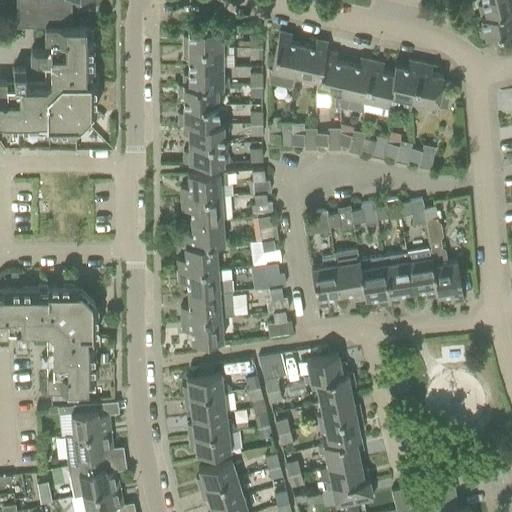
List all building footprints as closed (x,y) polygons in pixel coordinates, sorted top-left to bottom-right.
[(5,80),(0,79),(0,120),(0,121),(1,128),(37,128),(37,126),(45,126),(45,130),(75,130),(75,122),(87,111),(94,111),(94,81),(91,81),(90,72),(92,72),(92,36),(84,36),(84,26),(71,26),(70,0),(16,0),(16,27),(44,27),(44,41),(49,41),(50,85),(5,86),(5,80)] [(511,0),(481,0),(482,3),(478,4),(480,16),(511,8),(511,0)] [(511,8),(480,16),(482,24),(477,25),(480,36),(490,34),(491,39),(503,36),(502,31),(511,28),(511,8)] [(182,46),(227,46),(227,38),(222,38),(222,26),(187,26),(187,34),(182,34),(182,46)] [(267,66),(267,79),(292,85),(294,74),(301,43),(289,41),(291,33),(279,30),(270,67),(267,66)] [(249,45),(261,45),(261,34),(249,34),(249,45)] [(301,43),(294,74),(317,79),(318,79),(325,49),(327,40),(314,38),(312,46),(301,43)] [(261,57),(261,45),(249,45),(249,57),(261,57)] [(227,46),(182,46),(182,57),(187,57),(187,65),(222,65),(222,54),(227,54),(227,46)] [(44,60),(44,49),(31,49),(31,60),(44,60)] [(318,79),(317,79),(315,88),(327,90),(327,105),(339,105),(339,93),(346,62),(334,60),(336,51),(325,49),(318,79)] [(357,65),(346,62),(339,93),(339,105),(339,107),(346,108),(349,95),(362,98),(371,59),(359,57),(357,65)] [(371,59),(362,98),(385,103),(387,95),(392,73),(381,70),(383,62),(371,59)] [(392,73),(387,95),(385,103),(396,106),(398,97),(411,100),(420,61),(408,59),(406,67),(394,64),(392,73)] [(420,61),(411,100),(444,107),(448,89),(439,87),(442,75),(430,72),(431,64),(420,61)] [(222,65),(187,65),(187,73),(182,73),(182,83),(182,84),(222,84),(227,84),(227,76),(222,76),(222,65)] [(24,80),(24,67),(13,67),(13,80),(24,80)] [(249,84),(261,84),(261,72),(249,72),(249,84)] [(182,84),(182,83),(177,83),(177,95),(182,95),(182,103),(216,103),(216,93),(222,93),(222,84),(182,84)] [(261,95),(261,84),(249,84),(249,95),(261,95)] [(216,103),(182,103),(183,111),(178,111),(178,123),(183,123),(222,122),(222,114),(216,114),(216,103)] [(249,122),(261,122),(261,111),(249,111),(249,122)] [(291,121),(279,121),(279,127),(279,131),(279,144),(279,148),(291,148),(292,148),(292,144),(292,143),(291,131),(291,127),(291,121)] [(227,122),(222,122),(183,123),(183,134),(188,134),(188,142),(222,142),(222,130),(227,130),(227,122)] [(261,122),(249,122),(249,134),(261,134),(261,122)] [(315,127),(303,127),(303,131),(303,143),(316,143),(316,131),(315,127)] [(279,131),(267,131),(267,144),(279,144),(279,131)] [(303,143),(303,131),(291,131),(292,143),(292,144),(303,143)] [(327,131),(316,131),(316,143),(327,144),(327,131)] [(339,131),(339,143),(340,143),(348,145),(350,133),(339,131)] [(371,150),(370,155),(383,157),(384,153),(386,141),(387,137),(375,135),(374,138),(371,150)] [(363,136),(360,148),(361,148),(371,150),(374,138),(363,136)] [(387,137),(386,141),(397,143),(394,155),(394,160),(407,163),(408,158),(407,158),(410,146),(411,142),(387,137)] [(386,141),(384,153),(394,155),(397,143),(386,141)] [(222,142),(188,142),(188,149),(183,149),(183,161),(227,161),(227,154),(222,154),(222,142)] [(418,161),(417,165),(430,168),(434,148),(422,145),(421,149),(418,161)] [(410,146),(407,158),(408,158),(418,161),(421,149),(410,146)] [(262,159),(261,147),(248,148),(249,160),(262,159)] [(252,193),(265,192),(270,191),(268,178),(264,178),(263,167),(251,168),(251,180),(247,180),(248,193),(252,193)] [(226,183),(225,170),(187,172),(188,185),(179,186),(180,198),(220,195),(219,183),(226,183)] [(265,192),(252,193),(254,204),(250,204),(252,216),(256,216),(269,214),(273,213),(271,200),(267,200),(265,192)] [(220,195),(180,198),(181,210),(190,209),(190,221),(222,219),(220,195)] [(408,200),(397,201),(399,214),(410,212),(408,200)] [(385,203),(373,205),(375,217),(387,215),(385,203)] [(434,204),(423,206),(425,218),(436,216),(434,204)] [(361,207),(350,209),(352,222),(363,220),(361,207)] [(338,211),(326,213),(328,225),(339,223),(338,211)] [(256,216),(258,227),(270,224),(269,214),(256,216)] [(313,215),(302,217),(304,229),(315,227),(313,215)] [(436,216),(425,218),(429,246),(437,294),(449,292),(450,301),(462,299),(456,260),(446,261),(444,247),(441,245),(439,237),(442,233),(440,221),(436,219),(436,216)] [(222,219),(190,221),(191,233),(183,234),(184,245),(215,244),(224,243),(222,219)] [(272,237),(260,239),(262,251),(274,248),(272,237)] [(215,244),(184,245),(185,258),(176,258),(177,270),(217,267),(215,244)] [(360,267),(358,258),(356,246),(333,250),(333,254),(334,262),(339,293),(351,291),(353,299),(364,297),(360,267)] [(437,294),(429,246),(405,250),(412,290),(424,288),(425,296),(437,294)] [(412,290),(405,250),(382,254),(390,302),(401,300),(400,292),(412,290)] [(322,256),(323,264),(310,266),(316,305),(329,303),(328,295),(339,293),(334,262),(333,254),(322,256)] [(390,302),(382,254),(358,258),(360,267),(364,297),(376,295),(378,304),(390,302)] [(264,263),(266,274),(278,271),(277,261),(264,263)] [(230,266),(217,267),(177,270),(178,282),(186,281),(187,293),(232,290),(230,266)] [(266,274),(261,274),(263,287),(268,286),(280,285),(285,284),(283,271),(278,271),(266,274)] [(51,373),(46,373),(46,388),(87,388),(87,378),(94,378),(94,342),(92,342),(92,334),(96,334),(95,304),(88,304),(76,292),(76,285),(46,285),(46,288),(38,288),(38,287),(2,287),(2,294),(0,294),(0,335),(7,335),(7,329),(46,329),(48,328),(48,325),(55,325),(55,332),(53,332),(51,334),(51,373)] [(280,285),(268,286),(270,298),(265,299),(267,311),(272,310),(284,308),(288,308),(286,294),(282,295),(280,285)] [(232,290),(187,293),(188,305),(180,306),(180,318),(220,315),(220,314),(233,313),(232,290)] [(274,321),(266,322),(268,335),(292,331),(290,318),(286,319),(284,308),(272,310),(274,321)] [(222,339),(220,315),(180,318),(181,330),(190,329),(191,342),(222,339)] [(26,335),(14,335),(14,348),(26,348),(26,335)] [(261,368),(281,363),(278,352),(258,355),(261,368)] [(308,372),(302,374),(304,382),(310,381),(310,380),(346,373),(346,372),(344,361),(339,362),(337,352),(305,359),(308,372)] [(279,387),(276,376),(284,374),(281,363),(261,368),(267,390),(279,387)] [(351,371),(346,372),(346,373),(310,380),(310,381),(311,388),(316,387),(319,401),(351,394),(349,385),(354,384),(351,371)] [(226,383),(221,384),(220,372),(186,376),(187,384),(182,385),(183,396),(222,392),(227,391),(226,383)] [(247,388),(259,385),(256,374),(244,377),(247,388)] [(262,395),(259,385),(247,388),(250,399),(262,395)] [(279,387),(267,390),(269,401),(281,398),(279,387)] [(222,392),(183,396),(185,408),(190,407),(191,415),(225,411),(222,392)] [(351,394),(319,401),(321,414),(316,415),(318,423),(360,414),(358,403),(352,404),(351,394)] [(74,411),(70,411),(73,433),(110,429),(108,412),(97,413),(96,408),(93,409),(92,402),(73,403),(74,411)] [(225,411),(191,415),(192,423),(186,423),(188,434),(227,430),(232,429),(231,421),(226,422),(225,411)] [(257,425),(268,422),(266,412),(254,415),(257,425)] [(360,414),(318,423),(320,431),(325,430),(327,443),(359,437),(357,427),(362,426),(360,414)] [(277,432),(289,429),(287,418),(275,421),(277,432)] [(268,422),(257,425),(259,436),(271,433),(268,422)] [(110,429),(73,433),(64,435),(67,465),(99,460),(98,453),(102,452),(101,448),(112,446),(110,429)] [(289,429),(277,432),(280,443),(292,440),(289,429)] [(227,430),(188,434),(189,446),(194,445),(195,453),(230,450),(227,430)] [(327,443),(318,445),(319,452),(324,451),(327,465),(359,459),(357,449),(362,448),(359,437),(327,443)] [(267,466),(279,463),(276,453),(264,456),(267,466)] [(236,476),(231,457),(198,468),(200,476),(195,477),(199,488),(236,476)] [(361,468),(359,459),(327,465),(319,467),(322,481),(325,480),(326,488),(331,487),(368,479),(366,467),(361,468)] [(99,460),(67,465),(73,495),(82,493),(119,486),(115,469),(105,471),(104,466),(100,467),(99,460)] [(288,474),(300,471),(297,461),(286,464),(288,474)] [(282,474),(279,463),(267,466),(270,477),(282,474)] [(303,482),(300,471),(288,474),(291,485),(303,482)] [(0,482),(11,481),(10,474),(0,474),(0,482)] [(236,476),(199,488),(202,499),(207,497),(209,505),(242,495),(236,476)] [(368,479),(331,487),(335,505),(372,497),(368,479)] [(303,482),(291,485),(294,495),(305,492),(303,482)] [(445,484),(416,490),(420,511),(469,511),(469,505),(438,511),(436,500),(448,498),(445,484)] [(119,486),(82,493),(85,511),(109,511),(109,510),(113,510),(112,505),(122,503),(119,486)] [(277,504),(289,501),(286,490),(274,493),(277,504)] [(308,500),(305,492),(294,495),(296,503),(308,500)] [(247,511),(242,495),(209,505),(211,511),(247,511)] [(288,511),(291,511),(289,501),(277,504),(278,511),(288,511)] [(1,511),(4,511),(16,510),(15,503),(1,505),(1,511)]
